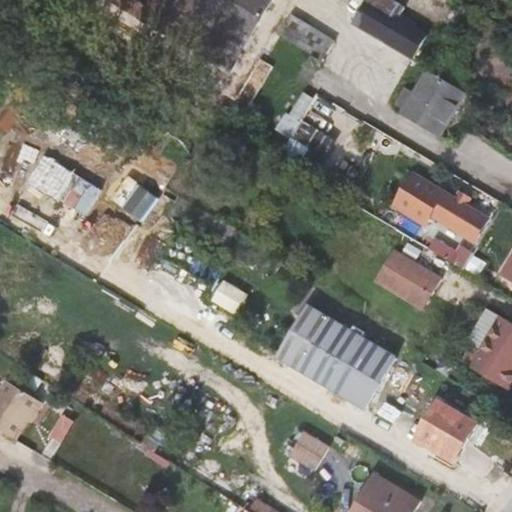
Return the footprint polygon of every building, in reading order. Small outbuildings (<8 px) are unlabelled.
[(277,0),(114,0),(225,66),(231,57),(247,65),(252,55),(258,45),(269,25),(282,3),(277,0)] [(384,2),(369,25),(413,51),(424,33),(408,23),(411,18),(384,2)] [(346,47),(302,22),(287,47),(330,73),(346,47)] [(422,66),(426,58),(413,51),(369,25),(366,29),(422,66)] [(436,41),(424,33),(413,51),(426,58),(436,41)] [(443,69),(430,90),(466,112),(478,89),(443,69)] [(454,131),(466,112),(430,90),(420,84),(411,99),(422,106),(421,111),(454,131)] [(343,137),(324,126),(304,160),(324,170),(343,137)] [(426,219),(433,208),(437,210),(476,234),(487,216),(442,188),(415,171),(396,201),(426,219)] [(435,278),(391,253),(381,270),(368,262),(356,284),(425,325),(437,303),(425,295),(435,278)] [(282,373),(367,425),(401,369),(316,317),(282,373)] [(214,318),(205,332),(228,346),(237,332),(214,318)] [(498,320),(473,358),(484,365),(508,326),(498,320)] [(464,373),(511,403),(511,328),(508,326),(484,365),(473,358),(464,373)] [(55,401),(22,380),(0,415),(0,420),(30,440),(55,401)] [(450,405),(428,445),(466,467),(487,428),(450,405)] [(73,419),(60,440),(71,446),(84,426),(73,419)] [(317,453),(341,468),(354,449),(329,433),(317,453)] [(396,471),(395,473),(440,501),(441,498),(396,471)] [(395,473),(382,493),(413,511),(432,511),(440,501),(395,473)] [(413,511),(382,493),(375,507),(382,511),(413,511)] [(275,511),(259,502),(253,511),(275,511)]
